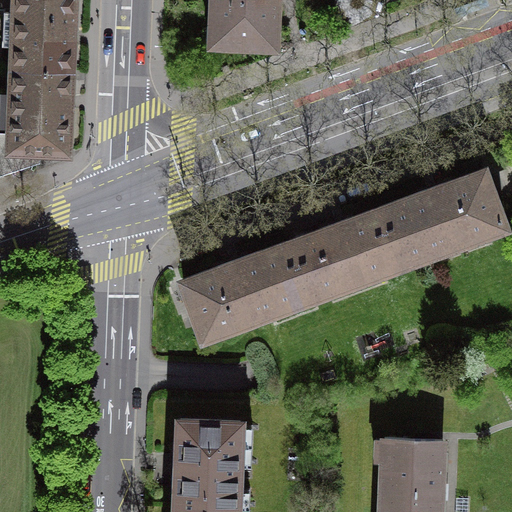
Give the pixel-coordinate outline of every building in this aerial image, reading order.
[(73,33),(74,0),(15,0),(15,9),(4,8),(3,44),(13,44),(12,67),(11,90),(0,90),(0,102),(0,125),(10,125),(10,134),(0,134),(0,173),(38,161),(39,152),(47,152),(47,150),(68,151),(70,110),(72,69),(73,33)] [(217,0),(217,1),(214,1),(214,22),(217,22),(216,41),(274,44),(276,0),(217,0)] [(343,0),(342,7),(354,17),(361,14),(368,12),(370,0),(343,0)] [(493,0),(472,0),(456,6),(460,15),(477,9),(495,2),(493,0)] [(377,208),(398,264),(505,225),(484,169),(445,183),(443,180),(435,184),(426,187),(427,190),(377,208)] [(290,240),(311,296),(398,264),(377,208),(346,220),(345,217),(336,220),(327,223),(328,226),(290,240)] [(204,336),(311,296),(290,240),(240,258),(239,255),(231,258),(222,262),(223,265),(183,279),(186,287),(193,307),(204,336)] [(177,506),(237,509),(240,420),(180,418),(179,453),(176,454),(175,463),(175,472),(178,472),(177,506)] [(381,511),(440,511),(441,483),(443,439),(385,436),(381,511)]
